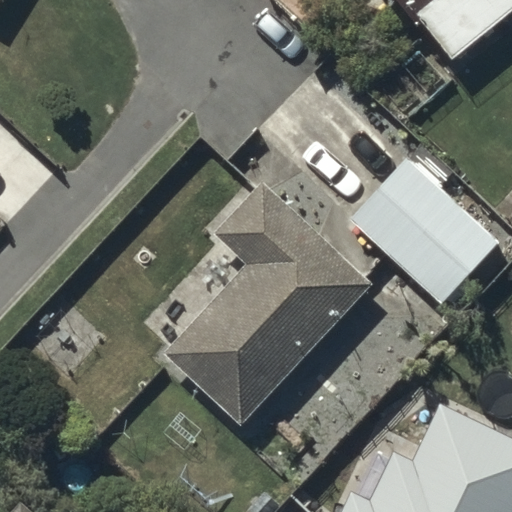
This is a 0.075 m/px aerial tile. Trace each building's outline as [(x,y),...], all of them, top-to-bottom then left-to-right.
[(511,0),(398,0),(452,66),(511,16),(511,0)] [(498,243),(406,160),(351,220),(442,303),(498,243)] [(375,285),(265,181),(215,233),(249,266),(166,354),(242,425),(375,285)] [(511,511),(511,439),(442,406),(414,463),(397,454),(372,505),(351,495),(343,511),(511,511)] [(273,511),(281,504),(267,491),(249,511),(273,511)]
